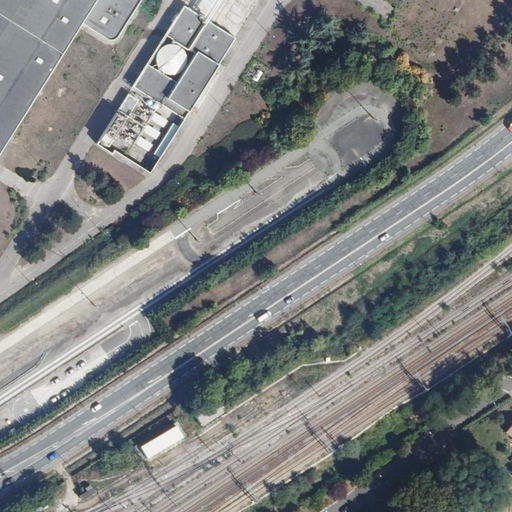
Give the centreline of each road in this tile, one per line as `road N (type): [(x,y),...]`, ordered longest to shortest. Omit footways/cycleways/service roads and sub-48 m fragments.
road 1 (primary): [(167,371),(470,175),(511,139)]
road 2 (residential): [(337,511),(452,421),(511,385)]
road 3 (primary): [(0,488),(68,448),(167,371)]
road 4 (primary): [(167,371),(0,467)]
